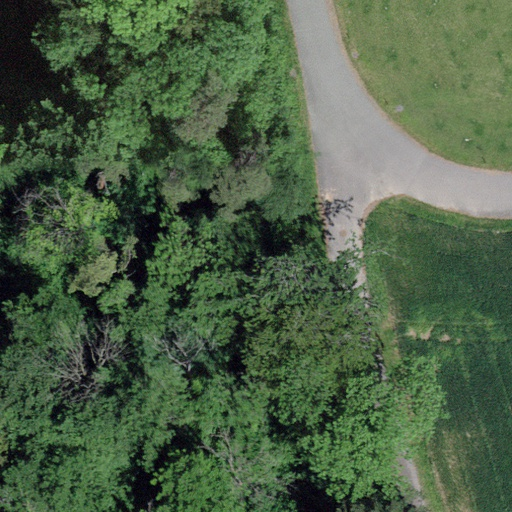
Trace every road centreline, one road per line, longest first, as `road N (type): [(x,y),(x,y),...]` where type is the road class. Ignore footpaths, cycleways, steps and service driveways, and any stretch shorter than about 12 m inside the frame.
road 1 (track): [(415,511),(371,378),(335,221),(352,155)]
road 2 (track): [(511,184),(352,155)]
